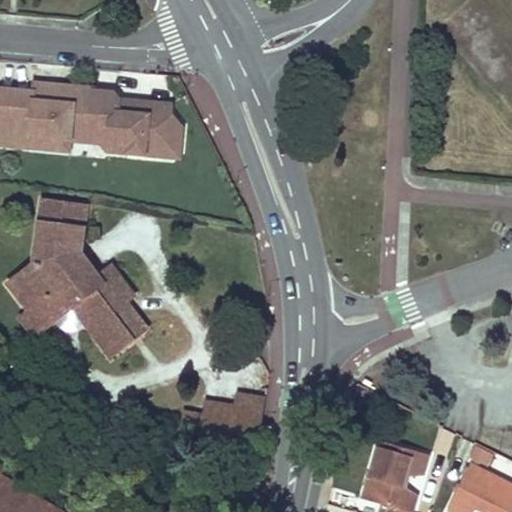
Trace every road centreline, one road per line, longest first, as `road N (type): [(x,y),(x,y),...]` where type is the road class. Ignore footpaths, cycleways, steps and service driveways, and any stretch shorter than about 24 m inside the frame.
road 1 (tertiary): [(241,86),(300,251),(308,304)]
road 2 (residential): [(0,35),(160,48),(222,32)]
road 3 (tertiary): [(306,344),(283,511)]
road 4 (residential): [(241,86),(319,38),(353,0)]
road 5 (residential): [(395,307),(511,262)]
road 6 (residential): [(340,0),(300,19),(222,32)]
